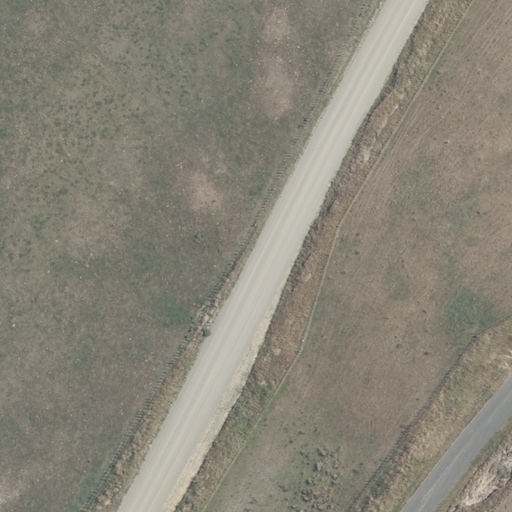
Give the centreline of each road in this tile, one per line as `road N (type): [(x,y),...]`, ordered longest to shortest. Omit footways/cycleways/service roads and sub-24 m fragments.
road 1 (unclassified): [(122,511),(418,0)]
road 2 (unclassified): [(402,511),(511,362)]
